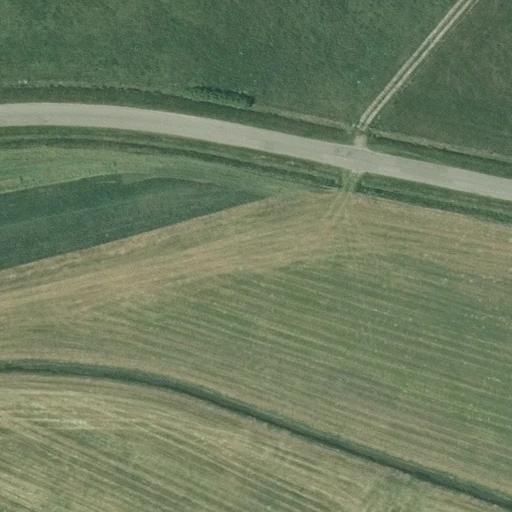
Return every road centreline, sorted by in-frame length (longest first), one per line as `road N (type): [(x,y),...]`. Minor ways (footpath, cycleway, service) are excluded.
road 1 (tertiary): [(0,116),(146,120),(511,190)]
road 2 (track): [(0,301),(322,223),(341,213),(352,159)]
